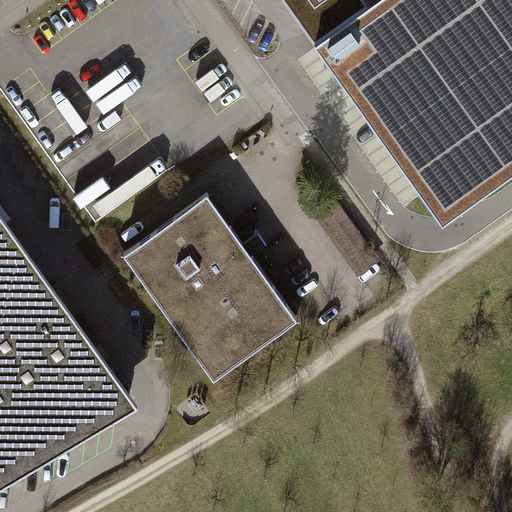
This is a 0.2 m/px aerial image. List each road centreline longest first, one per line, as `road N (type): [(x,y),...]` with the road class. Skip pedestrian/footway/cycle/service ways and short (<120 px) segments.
road 1 (track): [(511,224),(274,395),(82,511)]
road 2 (track): [(459,511),(393,309)]
